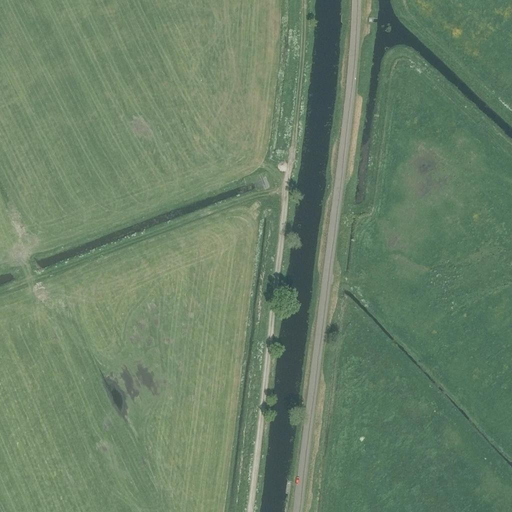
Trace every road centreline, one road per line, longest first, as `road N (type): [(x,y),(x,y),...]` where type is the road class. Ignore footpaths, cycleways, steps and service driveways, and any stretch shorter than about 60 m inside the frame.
road 1 (unclassified): [(297,511),(356,0)]
road 2 (track): [(251,511),(291,189),(304,0)]
